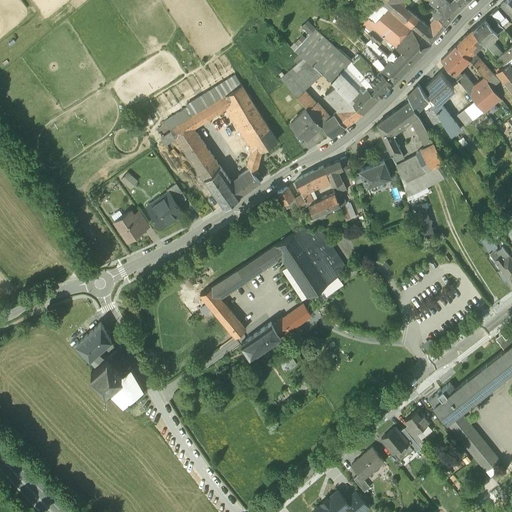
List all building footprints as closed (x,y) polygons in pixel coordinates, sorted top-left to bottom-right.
[(377,0),(379,1),(396,15),(404,6),(405,7),(410,1),(409,0),(377,0)] [(449,5),(442,0),(429,0),(429,1),(437,8),(443,13),(438,19),(445,26),(456,13),(449,5)] [(454,0),(449,5),(456,13),(468,0),(454,0)] [(511,0),(508,0),(501,6),(511,18),(511,0)] [(396,15),(379,1),(366,17),(369,19),(361,27),(368,34),(373,29),(396,48),(392,52),(392,51),(386,57),(390,61),(404,72),(430,43),(396,15)] [(405,7),(404,6),(396,15),(430,43),(430,44),(445,26),(438,19),(437,20),(435,18),(428,27),(405,7)] [(443,13),(437,8),(433,13),(432,15),(435,18),(437,20),(438,19),(443,13)] [(501,12),(494,18),(499,23),(505,17),(501,12)] [(491,14),(485,19),(497,33),(503,28),(499,23),(494,18),(491,14)] [(505,17),(499,23),(503,28),(507,25),(510,22),(505,17)] [(485,19),(472,30),(482,41),(497,58),(501,54),(491,42),(488,41),(497,33),(485,19)] [(347,68),(321,43),(325,39),(315,29),(305,39),(298,46),(294,51),(303,59),(322,75),(331,82),(340,74),(341,74),(347,68)] [(482,41),(472,30),(467,35),(475,42),(477,46),(482,41)] [(467,35),(456,46),(466,57),(470,53),(477,46),(475,42),(467,35)] [(302,36),(295,43),(298,46),(305,39),(302,36)] [(511,44),(501,54),(497,58),(504,66),(507,64),(506,63),(511,57),(511,44)] [(372,45),(368,48),(373,53),(377,49),(372,45)] [(456,46),(441,61),(456,79),(461,75),(461,74),(458,71),(469,60),(466,57),(456,46)] [(377,49),(373,53),(379,61),(385,56),(377,49)] [(493,75),(470,53),(466,57),(469,60),(473,64),(479,71),(486,80),(487,81),(493,75)] [(303,59),(280,79),(296,98),(304,91),(322,75),(303,59)] [(381,82),(377,79),(367,69),(369,67),(362,61),(360,61),(355,66),(365,78),(375,88),(371,92),(378,100),(394,84),(386,76),(381,82)] [(379,61),(375,65),(381,71),(384,67),(379,61)] [(384,67),(381,71),(386,76),(394,84),(404,72),(390,61),(384,67)] [(504,66),(495,73),(511,93),(511,70),(507,64),(504,66)] [(469,78),(464,73),(463,74),(462,73),(461,74),(461,75),(456,79),(469,94),(475,89),(467,79),(469,78)] [(341,74),(340,74),(331,82),(335,87),(348,100),(358,92),(341,74)] [(440,74),(427,86),(432,91),(429,94),(433,99),(430,103),(432,107),(437,103),(439,102),(444,97),(443,96),(453,87),(440,74)] [(235,75),(186,105),(187,107),(192,115),(225,95),(241,85),(235,75)] [(375,88),(365,78),(360,82),(367,89),(371,92),(375,88)] [(475,89),(469,94),(474,101),(483,111),(500,97),(487,81),(486,80),(475,89)] [(277,142),(241,85),(225,95),(231,105),(254,143),(260,152),(261,152),(262,151),(277,142)] [(418,86),(407,97),(410,101),(416,112),(425,103),(429,109),(432,107),(430,103),(429,102),(418,86)] [(348,100),(335,87),(325,96),(340,111),(335,115),(345,128),(363,115),(348,100)] [(363,93),(360,90),(358,92),(348,100),(363,115),(378,100),(371,92),(367,89),(363,93)] [(315,105),(304,91),(296,98),(307,110),(308,111),(315,105)] [(192,115),(170,129),(176,139),(193,129),(231,105),(225,95),(192,115)] [(410,101),(396,112),(401,121),(408,118),(410,121),(418,117),(416,112),(410,101)] [(474,101),(464,109),(472,120),(483,111),(474,101)] [(439,102),(437,103),(432,107),(441,120),(449,115),(439,102)] [(328,120),(315,105),(308,111),(321,126),(328,120)] [(187,107),(164,121),(170,129),(192,115),(187,107)] [(441,120),(432,107),(429,109),(427,111),(435,124),(441,120)] [(307,110),(291,124),(301,136),(303,134),(307,139),(321,126),(308,111),(307,110)] [(396,112),(377,126),(391,157),(398,154),(400,153),(392,137),(404,127),(401,121),(396,112)] [(328,120),(321,126),(332,138),(345,128),(335,115),(328,120)] [(449,115),(441,120),(446,129),(450,136),(460,129),(449,115)] [(418,117),(410,121),(421,142),(430,137),(418,117)] [(441,120),(435,124),(441,132),(446,129),(441,120)] [(193,129),(176,139),(204,178),(220,167),(193,129)] [(430,137),(421,142),(425,150),(434,145),(430,137)] [(254,143),(250,152),(247,166),(250,167),(250,170),(255,176),(256,172),(262,151),(261,152),(260,152),(254,143)] [(425,150),(416,154),(418,158),(403,166),(397,170),(403,184),(410,180),(444,162),(434,145),(425,150)] [(444,162),(410,180),(417,193),(446,177),(451,174),(444,162)] [(340,163),(324,169),(330,184),(331,189),(342,185),(338,174),(343,172),(340,163)] [(383,163),(359,174),(366,189),(375,186),(376,188),(383,185),(382,183),(390,179),(383,163)] [(231,183),(220,167),(204,178),(224,208),(240,197),(231,183)] [(330,184),(324,169),(318,172),(313,174),(320,189),(330,184)] [(132,187),(139,180),(129,170),(122,178),(132,187)] [(250,170),(231,183),(240,197),(263,182),(256,172),(255,176),(250,170)] [(313,174),(302,179),(295,183),(302,198),(303,197),(303,198),(310,197),(314,195),(312,193),(320,189),(313,174)] [(417,193),(410,180),(403,184),(407,198),(417,193)] [(176,183),(166,190),(169,194),(171,193),(178,203),(186,197),(176,183)] [(342,185),(331,189),(335,197),(340,209),(344,207),(339,195),(345,193),(342,185)] [(287,190),(277,195),(286,212),(294,208),(291,203),(294,202),(287,190)] [(161,203),(150,211),(155,219),(155,222),(157,226),(161,226),(164,224),(165,221),(173,215),(176,216),(183,211),(178,203),(171,193),(169,194),(162,200),(161,203)] [(302,198),(295,202),(299,212),(308,207),(307,206),(303,198),(303,197),(302,198)] [(310,197),(303,198),(307,206),(312,203),(310,197)] [(335,197),(308,208),(313,220),(340,209),(335,197)] [(417,207),(426,237),(436,234),(428,204),(417,207)] [(130,211),(115,222),(128,240),(143,229),(134,215),(130,211)] [(149,224),(140,211),(134,215),(143,229),(149,224)] [(312,226),(294,237),(328,289),(346,277),(312,226)] [(294,237),(274,249),(283,262),(308,302),(328,289),(294,237)] [(481,243),(485,249),(493,243),(488,237),(481,243)] [(493,243),(485,249),(489,254),(495,250),(497,248),(493,243)] [(511,259),(511,260),(502,247),(496,252),(495,250),(489,254),(502,270),(508,279),(511,276),(511,259)] [(270,251),(212,288),(220,298),(277,262),(278,264),(283,262),(274,249),(271,252),(270,251)] [(164,267),(159,271),(162,276),(167,272),(164,267)] [(508,279),(502,270),(497,273),(504,282),(508,279)] [(220,298),(212,288),(200,295),(235,339),(246,330),(220,298)] [(303,309),(292,316),(300,327),(311,320),(303,309)] [(292,316),(273,328),(280,340),(300,327),(292,316)] [(91,331),(85,335),(86,336),(79,342),(78,342),(75,344),(78,347),(96,365),(105,357),(98,352),(104,347),(106,350),(113,344),(101,322),(91,331)] [(271,326),(241,345),(250,360),(280,340),(273,328),(271,326)] [(501,333),(495,337),(499,343),(504,349),(511,342),(511,332),(505,338),(501,333)] [(454,390),(433,407),(447,423),(460,412),(511,369),(511,342),(504,349),(454,390)] [(123,350),(119,353),(124,360),(128,358),(123,350)] [(123,364),(113,351),(108,356),(107,355),(105,357),(96,365),(91,370),(91,371),(105,386),(123,404),(143,388),(131,366),(128,368),(125,363),(123,364)] [(450,384),(442,391),(440,390),(437,393),(438,394),(429,401),(433,407),(454,390),(450,384)] [(500,460),(460,412),(447,423),(486,471),(500,460)] [(418,417),(415,413),(405,421),(409,426),(415,434),(416,433),(429,422),(422,414),(418,417)] [(415,434),(409,426),(404,430),(412,440),(420,449),(425,445),(416,433),(415,434)] [(395,429),(382,441),(386,446),(386,447),(390,451),(391,451),(393,454),(406,444),(406,443),(399,434),(395,429)] [(412,440),(404,430),(399,434),(406,443),(406,444),(407,444),(412,440)] [(412,440),(407,444),(412,451),(415,454),(415,453),(420,449),(412,440)] [(393,454),(399,462),(412,451),(407,444),(406,444),(393,454)] [(372,449),(351,466),(359,475),(363,481),(384,463),(372,449)] [(363,481),(359,475),(353,480),(364,493),(370,488),(363,481)] [(479,493),(474,487),(467,494),(472,500),(479,493)] [(346,501),(338,491),(314,511),(345,511),(351,507),(346,501)] [(356,493),(346,501),(351,507),(355,511),(364,511),(369,508),(356,493)]
